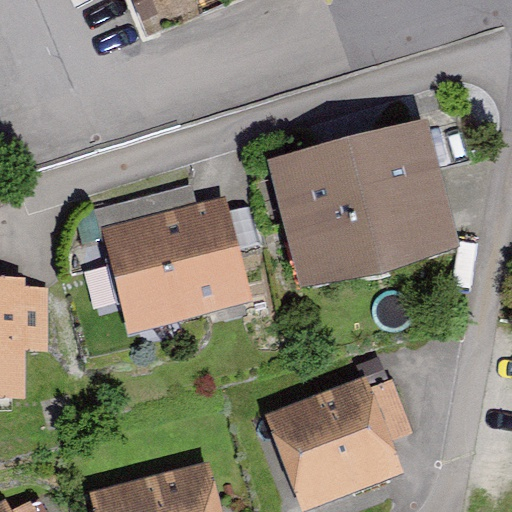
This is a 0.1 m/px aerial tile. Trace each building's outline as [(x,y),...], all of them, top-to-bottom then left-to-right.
[(459,126),(300,170),(337,300),(495,256),(459,126)] [(0,210),(20,204),(11,176),(0,179),(0,210)] [(261,193),(128,226),(155,333),(288,300),(261,193)] [(50,277),(0,277),(0,401),(51,401),(50,277)] [(393,374),(289,414),(326,510),(430,470),(393,374)] [(247,511),(234,461),(117,492),(122,511),(247,511)] [(36,511),(29,499),(5,511),(36,511)]
